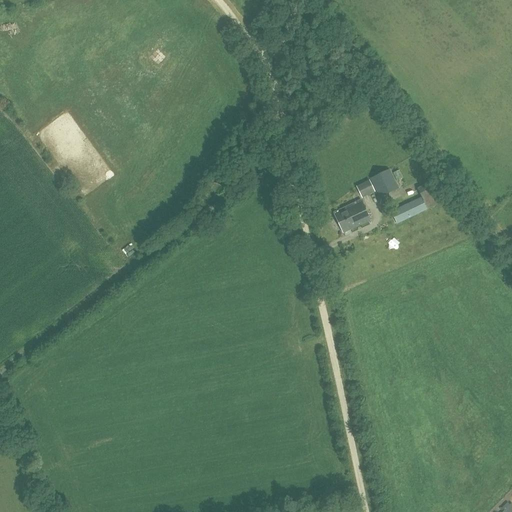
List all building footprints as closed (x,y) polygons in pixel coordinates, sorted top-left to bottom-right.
[(372,88),(363,95),(368,101),(377,94),(372,88)] [(271,158),(268,160),(261,165),(267,174),(277,167),(271,158)] [(371,178),(380,198),(399,189),(389,169),(371,178)] [(356,186),(362,198),(376,192),(369,180),(356,186)] [(422,198),(398,210),(403,221),(427,210),(422,198)] [(343,233),(371,220),(362,201),(334,213),(343,233)]
